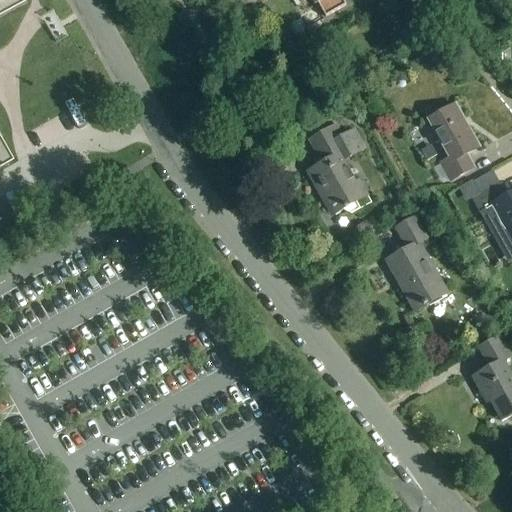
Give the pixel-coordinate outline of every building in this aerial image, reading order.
[(0,0),(0,16),(28,1),(26,0),(0,0)] [(311,0),(316,7),(318,5),(326,19),(346,7),(342,0),(311,0)] [(441,165),(451,183),(473,171),(465,157),(479,150),(455,107),(429,122),(450,160),(441,165)] [(64,114),(35,126),(42,144),(71,132),(64,114)] [(307,174),(318,193),(322,191),(335,216),(364,200),(341,158),(347,155),(350,160),(365,151),(354,132),(343,138),(336,127),(308,143),(322,166),(307,174)] [(0,168),(13,161),(0,138),(0,168)] [(511,194),(507,197),(500,185),(472,201),(480,215),(503,256),(511,250),(511,194)] [(394,231),(406,252),(385,264),(414,315),(449,295),(420,245),(429,241),(416,219),(394,231)] [(491,403),(502,423),(511,417),(511,379),(503,364),(511,358),(500,338),(478,350),(489,370),(472,380),(487,405),(491,403)]
